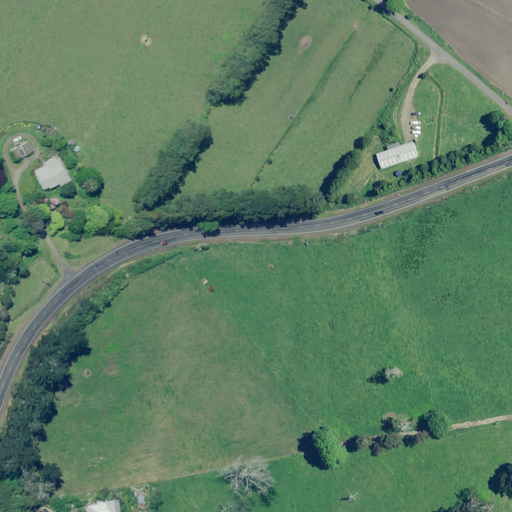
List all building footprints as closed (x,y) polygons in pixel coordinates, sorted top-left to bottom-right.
[(472,96),(459,76),(448,83),(461,104),(472,96)] [(31,152),(25,141),(9,150),(15,161),(31,152)] [(420,158),(415,143),(378,155),(383,169),(420,158)] [(31,172),(41,190),(45,188),(46,190),(56,185),(57,187),(67,182),(54,157),(42,164),(43,166),(31,172)] [(150,493),(148,487),(139,489),(141,495),(150,493)] [(116,511),(114,501),(100,503),(100,505),(84,507),(84,511),(116,511)]
